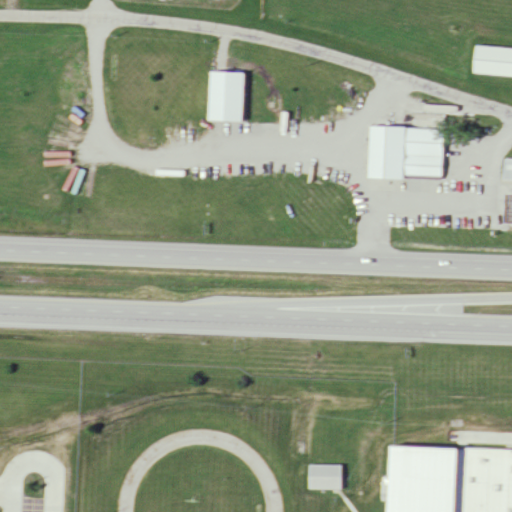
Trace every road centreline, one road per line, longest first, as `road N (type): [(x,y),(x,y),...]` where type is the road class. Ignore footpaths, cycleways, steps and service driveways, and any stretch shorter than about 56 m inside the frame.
road 1 (residential): [(0,16),(219,29),(511,115)]
road 2 (trunk): [(0,309),(511,328)]
road 3 (trunk): [(511,272),(0,254)]
road 4 (trunk): [(137,315),(242,303),(511,297)]
